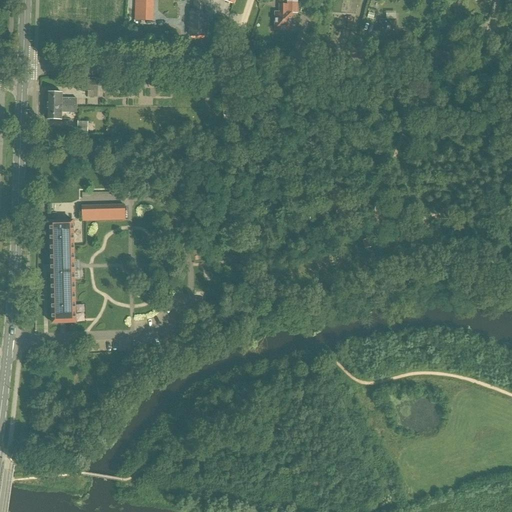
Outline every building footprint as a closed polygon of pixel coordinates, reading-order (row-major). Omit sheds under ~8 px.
[(206,13),(207,1),(193,1),(193,13),(190,13),(190,36),(206,36),(206,13)] [(297,14),(297,2),(287,1),(287,5),(278,5),(278,13),(275,13),(275,29),(291,29),(291,13),(297,14)] [(395,36),(396,20),(380,20),(380,35),(383,35),(385,34),(386,35),(395,36)] [(88,91),(87,97),(92,97),(97,97),(97,91),(98,91),(98,81),(81,80),(81,91),(88,91)] [(77,107),(77,98),(62,98),(62,93),(47,93),(47,96),(46,106),(61,106),(77,107)] [(223,109),(233,109),(233,96),(222,96),(223,109)] [(77,107),(61,106),(46,106),(46,119),(61,120),(61,113),(76,113),(77,107)] [(87,141),(88,122),(77,121),(77,140),(87,141)] [(125,205),(81,206),(82,222),(125,220),(125,205)] [(75,322),(74,272),(72,221),(50,221),(51,272),(52,323),(75,322)] [(369,238),(362,241),(363,244),(365,249),(372,247),(370,242),(369,238)]
